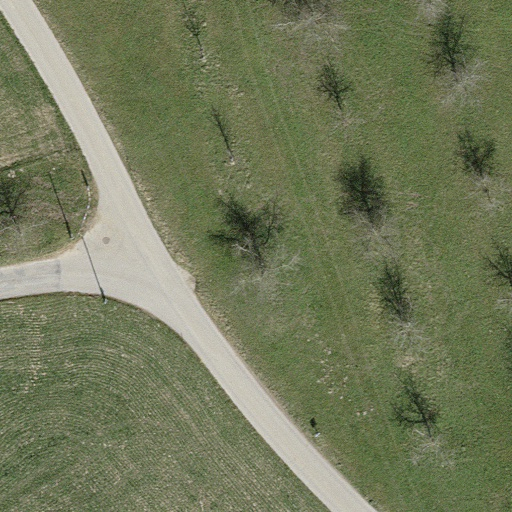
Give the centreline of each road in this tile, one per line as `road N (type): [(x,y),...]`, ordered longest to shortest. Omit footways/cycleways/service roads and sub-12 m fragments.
road 1 (residential): [(149,263),(250,402),(369,511)]
road 2 (unclassified): [(7,0),(149,263)]
road 3 (track): [(0,284),(149,263)]
